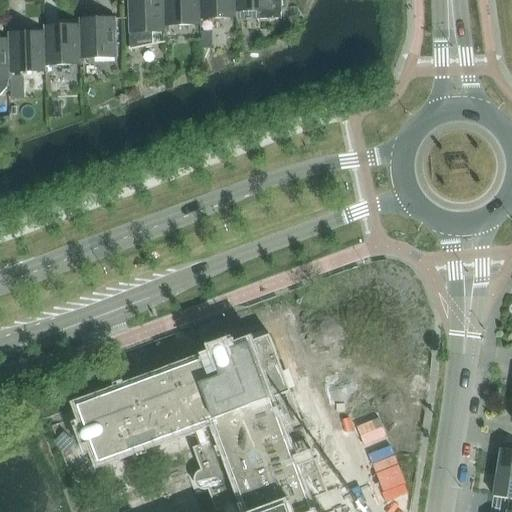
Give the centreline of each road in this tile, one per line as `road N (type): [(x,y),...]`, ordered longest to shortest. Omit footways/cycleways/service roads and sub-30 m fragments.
road 1 (secondary): [(0,340),(411,199)]
road 2 (secondary): [(402,152),(256,184),(0,284)]
road 3 (residential): [(439,511),(465,336)]
road 4 (residential): [(465,336),(477,315),(485,219)]
